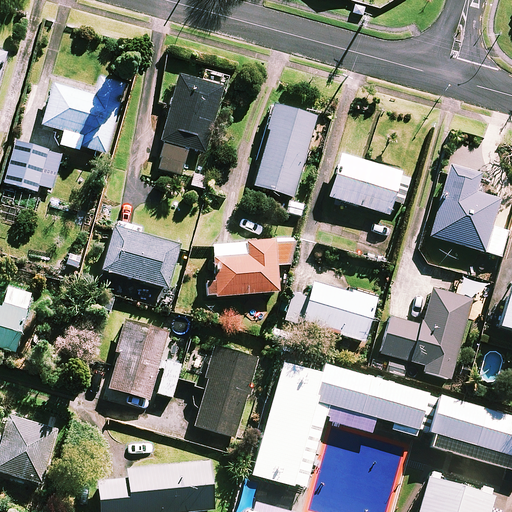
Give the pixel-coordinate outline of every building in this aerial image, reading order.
[(221,87),(177,76),(162,137),(165,137),(157,169),(180,174),(187,148),(204,153),(221,87)] [(122,84),(97,78),(92,95),(52,84),(41,125),(82,136),(80,146),(104,153),(122,84)] [(313,115),(273,105),(252,185),(293,195),(313,115)] [(47,150),(14,141),(3,183),(36,191),(47,150)] [(399,171),(338,154),(326,197),(387,214),(399,171)] [(478,173),(446,165),(427,237),(498,255),(505,230),(490,226),(497,199),(473,193),(478,173)] [(177,244),(111,226),(99,269),(165,287),(177,244)] [(290,264),(289,238),(210,244),(212,281),(205,282),(206,296),(277,292),(275,265),(290,264)] [(511,277),(496,324),(511,329),(511,277)] [(375,298),(311,280),(299,323),(363,341),(375,298)] [(29,293),(6,287),(0,307),(0,306),(0,347),(13,351),(29,293)] [(471,298),(430,287),(419,325),(389,317),(379,353),(418,364),(416,371),(448,380),(471,298)] [(165,332),(124,322),(107,388),(148,399),(165,332)] [(256,358),(215,346),(193,426),(234,437),(256,358)] [(415,386),(308,357),(299,390),(406,419),(415,386)] [(182,367),(165,361),(154,394),(171,400),(182,367)] [(511,416),(420,392),(411,426),(511,453),(511,416)] [(0,471),(41,483),(56,429),(6,415),(0,434),(0,471)] [(180,511),(212,509),(207,461),(126,469),(127,477),(96,480),(98,511),(180,511)] [(471,511),(478,487),(407,467),(394,511),(471,511)] [(278,511),(233,499),(229,511),(278,511)]
